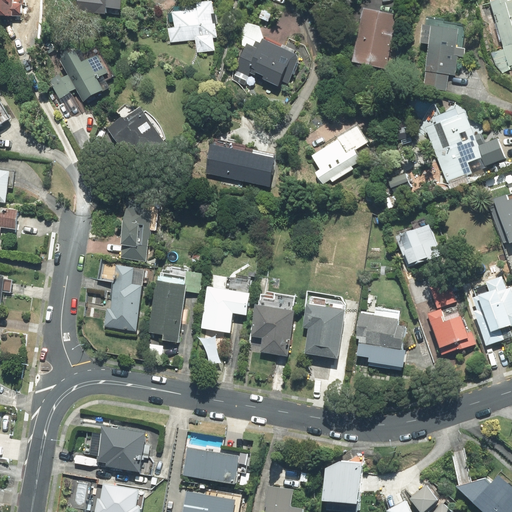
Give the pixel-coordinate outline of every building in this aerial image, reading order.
[(0,0),(0,16),(22,16),(22,0),(0,0)] [(77,0),(77,11),(122,16),(123,0),(77,0)] [(197,10),(173,13),(175,27),(168,28),(170,43),(195,40),(197,53),(214,50),(213,38),(217,37),(212,0),(211,0),(196,2),(197,10)] [(511,0),(490,0),(491,1),(490,1),(504,49),(491,53),(495,65),(503,73),(510,69),(511,68),(511,0)] [(396,14),(364,8),(353,61),(385,68),(396,14)] [(449,75),(456,75),(458,57),(464,58),(465,48),(463,48),(466,24),(443,21),(444,19),(426,16),(425,25),(422,25),(420,43),(429,44),(425,71),(426,71),(424,88),(447,91),(449,75)] [(235,70),(237,71),(233,80),(244,85),(250,73),(278,86),(281,80),(288,83),(298,59),(296,55),(293,53),(295,50),(264,37),(263,39),(262,39),(260,43),(256,41),(253,46),(247,44),(235,70)] [(74,51),(59,60),(68,74),(76,88),(83,101),(109,86),(106,81),(113,77),(99,53),(81,63),(74,51)] [(69,92),(76,88),(68,74),(61,78),(59,74),(49,80),(67,112),(78,106),(69,92)] [(0,124),(1,124),(0,123),(10,118),(0,102),(0,101),(0,100),(0,124)] [(120,117),(107,129),(113,138),(140,161),(167,144),(164,140),(165,139),(164,135),(162,130),(160,126),(158,123),(155,120),(152,116),(149,114),(145,111),(144,112),(140,107),(126,105),(117,112),(120,117)] [(435,123),(425,127),(450,191),(470,183),(467,175),(472,174),(467,162),(481,157),(477,146),(485,143),(481,133),(474,136),(465,112),(458,115),(455,108),(433,116),(435,123)] [(323,149),(312,156),(321,169),(316,173),(323,184),(330,180),(332,182),(354,169),(352,166),(362,160),(355,150),(368,142),(358,125),(322,147),(323,149)] [(481,157),(485,166),(505,159),(497,138),(485,143),(477,146),(481,157)] [(269,187),(276,153),(214,141),(213,145),(211,144),(205,174),(269,187)] [(0,201),(5,202),(7,188),(12,188),(15,170),(0,167),(0,201)] [(405,173),(389,180),(394,194),(411,187),(405,173)] [(508,241),(509,243),(511,242),(511,194),(494,200),(495,203),(490,205),(504,243),(508,241)] [(123,245),(122,257),(145,260),(151,211),(140,210),(141,203),(128,202),(127,209),(125,208),(121,245),(123,245)] [(18,211),(0,208),(0,230),(0,227),(15,229),(18,211)] [(414,229),(396,236),(407,267),(440,256),(427,218),(412,223),(414,229)] [(107,309),(104,326),(135,330),(144,270),(117,266),(111,309),(107,309)] [(185,291),(186,285),(185,285),(187,271),(187,269),(166,266),(166,270),(162,270),(162,273),(161,272),(160,275),(158,274),(150,332),(164,334),(163,339),(177,342),(180,323),(186,324),(188,309),(183,308),(185,291)] [(186,285),(185,291),(199,293),(202,273),(187,271),(185,285),(186,285)] [(0,302),(2,291),(10,292),(11,280),(4,279),(4,276),(0,274),(0,302)] [(511,286),(506,289),(502,276),(486,282),(489,291),(477,295),(478,296),(473,298),(477,310),(474,311),(486,346),(504,340),(504,339),(511,336),(511,335),(509,327),(511,326),(511,286)] [(246,315),(250,293),(249,293),(251,279),(236,277),(236,280),(227,278),(226,289),(208,287),(201,328),(230,332),(233,313),(246,315)] [(450,282),(431,288),(438,308),(457,301),(450,282)] [(262,338),(260,352),(287,356),(294,311),(293,311),(295,298),(268,294),(268,298),(261,297),(260,307),(256,306),(252,336),(262,338)] [(366,314),(360,313),(356,339),(359,340),(356,356),(368,358),(367,365),(402,371),(406,350),(401,349),(405,327),(396,326),(399,312),(375,309),(377,297),(369,295),(366,314)] [(309,328),(305,353),(337,358),(344,310),(343,310),(344,305),(342,302),(310,297),(309,305),(307,304),(304,327),(309,328)] [(459,348),(460,349),(476,344),(471,332),(467,334),(459,311),(444,316),(441,309),(427,314),(442,355),(459,348)] [(163,346),(148,344),(147,353),(162,355),(163,346)] [(147,471),(150,456),(156,457),(159,438),(152,437),(153,430),(108,424),(102,464),(147,471)] [(248,452),(192,447),(189,476),(245,481),(248,452)] [(335,451),(332,497),(372,499),(374,453),(335,451)] [(490,477),(453,489),(476,511),(511,511),(511,489),(498,476),(494,481),(490,477)] [(430,480),(414,495),(428,510),(444,496),(430,480)] [(91,511),(146,511),(150,485),(107,481),(106,495),(98,495),(97,499),(93,499),(91,511)] [(299,485),(272,484),(269,511),(309,511),(310,505),(298,504),(299,485)] [(242,511),(244,494),(190,489),(187,511),(242,511)] [(420,511),(412,497),(393,508),(395,511),(420,511)] [(460,511),(448,501),(437,511),(460,511)]
